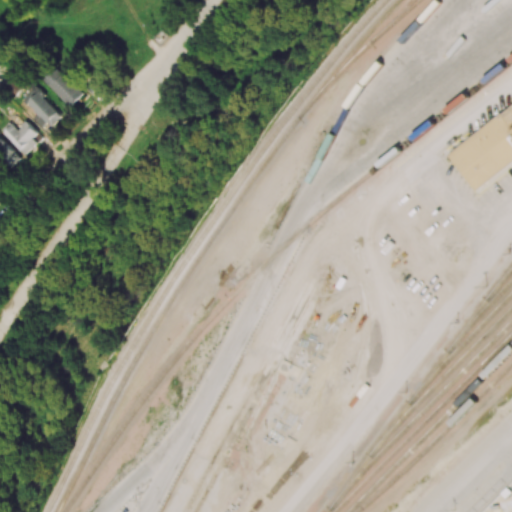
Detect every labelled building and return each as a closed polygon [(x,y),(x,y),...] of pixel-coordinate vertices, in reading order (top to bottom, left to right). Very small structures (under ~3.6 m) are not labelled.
[(45,79),(72,108),(85,95),(58,66),(45,79)] [(6,85),(17,96),(25,86),(14,76),(6,85)] [(53,127),(65,115),(36,87),(24,100),(37,113),(33,118),(43,128),(49,122),(53,127)] [(511,105),(448,152),(475,189),(511,162),(511,105)] [(14,124),(5,133),(26,155),(44,138),(28,121),(19,130),(14,124)] [(23,159),(0,134),(0,161),(9,172),(23,159)]
